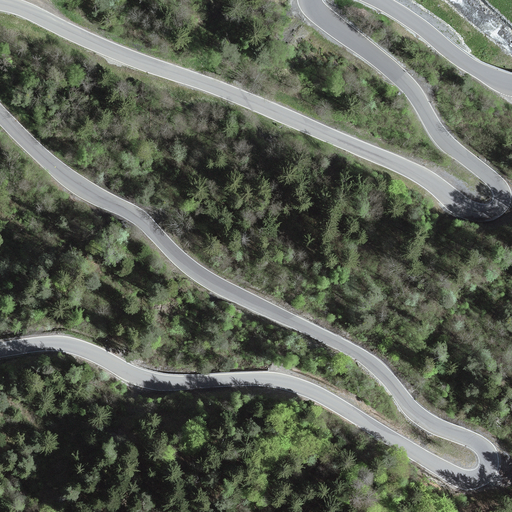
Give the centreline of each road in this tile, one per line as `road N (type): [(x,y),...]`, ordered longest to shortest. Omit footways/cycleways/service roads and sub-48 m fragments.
road 1 (tertiary): [(0,349),(69,344),(159,380),(286,380),(459,481),(480,478),(489,462),(477,442),(416,412),(358,354),(202,278),(141,220),(75,184),(0,118)]
road 2 (tertiary): [(0,1),(371,152),(477,212),(496,204),(492,179),(449,144),(398,74),(304,0)]
road 3 (tertiary): [(372,0),(511,87)]
